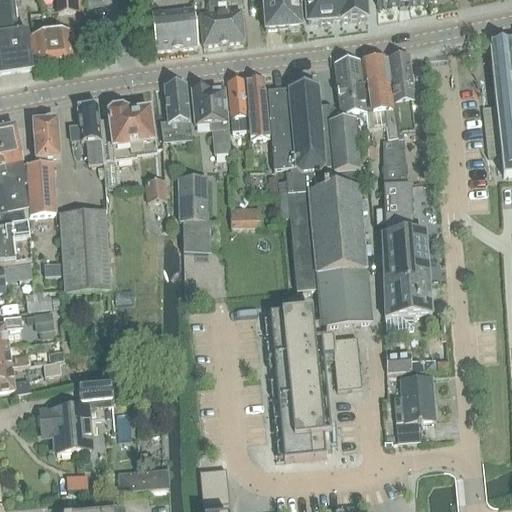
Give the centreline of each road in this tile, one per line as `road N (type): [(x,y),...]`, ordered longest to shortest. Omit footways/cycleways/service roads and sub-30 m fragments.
road 1 (residential): [(471,456),(436,36)]
road 2 (residential): [(471,456),(299,483),(254,478),(234,448),(221,318)]
road 3 (unclassified): [(126,81),(436,36)]
road 4 (unclassified): [(0,103),(126,81)]
